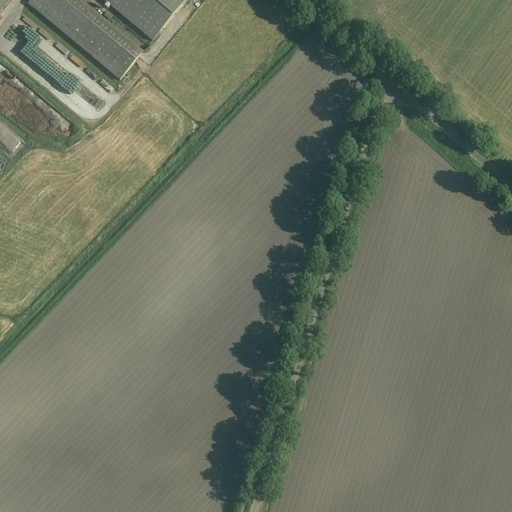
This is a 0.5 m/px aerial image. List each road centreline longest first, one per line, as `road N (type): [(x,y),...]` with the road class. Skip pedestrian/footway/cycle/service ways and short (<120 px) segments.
road 1 (unclassified): [(255,511),(373,125),(399,88)]
road 2 (unclassified): [(511,186),(399,88)]
road 3 (unclassified): [(399,88),(294,0)]
